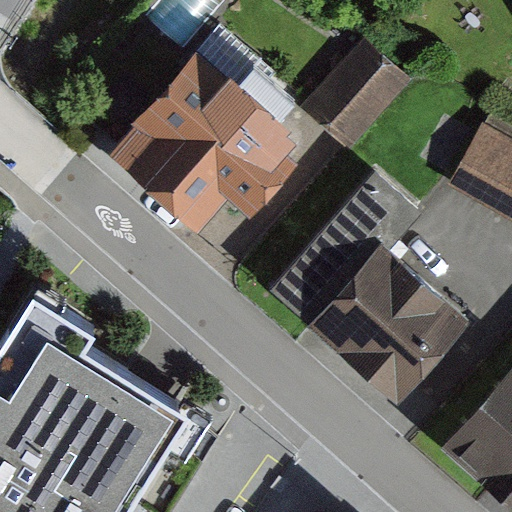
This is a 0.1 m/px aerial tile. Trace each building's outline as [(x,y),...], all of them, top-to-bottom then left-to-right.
[(511,0),(503,0),(511,14),(511,0)] [(207,70),(101,197),(219,295),(318,184),(343,193),(403,119),(357,80),(297,144),(207,70)] [(511,176),(475,160),(444,227),(511,258),(511,176)] [(377,279),(296,366),(392,456),(474,370),(377,279)] [(32,302),(0,354),(0,511),(155,511),(208,427),(88,354),(96,341),(32,302)] [(511,511),(511,393),(437,477),(476,511),(511,511)]
